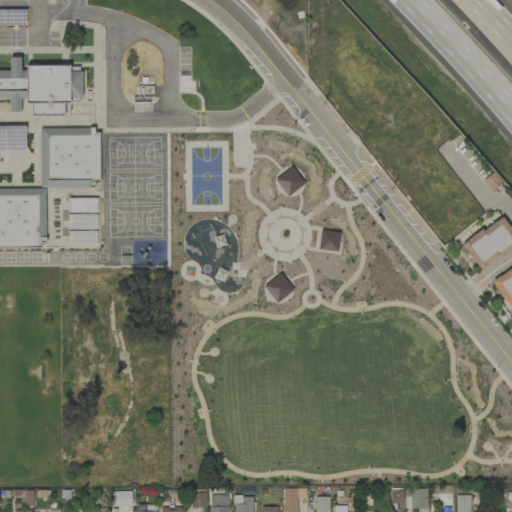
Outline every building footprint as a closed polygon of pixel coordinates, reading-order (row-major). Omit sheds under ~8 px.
[(0,98),(9,97),(10,113),(19,112),(21,99),(30,102),(32,117),(63,113),(68,97),(75,98),(83,97),(79,62),(23,69),(19,57),(8,58),(9,67),(0,67),(0,98)] [(40,187),(88,187),(88,179),(98,179),(97,128),(39,128),(40,187)] [(44,188),(0,188),(0,248),(45,247),(44,188)] [(67,213),(96,213),(96,198),(67,198),(67,213)] [(67,214),(67,229),(96,230),(96,215),(67,214)] [(480,270),(511,245),(511,231),(500,215),(461,246),(480,270)] [(96,231),(67,231),(67,248),(96,247),(96,231)] [(511,267),(491,282),(508,307),(511,304),(511,267)] [(299,511),(300,500),(302,500),(303,489),(283,489),(282,511),(299,511)] [(410,509),(427,509),(427,489),(410,489),(410,509)] [(130,491),(113,491),(112,506),(130,506),(130,491)] [(191,507),(205,508),(205,494),(191,494),(191,507)] [(228,511),(228,495),(209,495),(208,511),(228,511)] [(472,511),(472,495),(455,495),(455,511),(472,511)] [(232,511),(250,511),(250,496),(232,497),(232,511)] [(327,511),(327,497),(314,497),(314,511),(310,511),(309,511),(327,511)]
